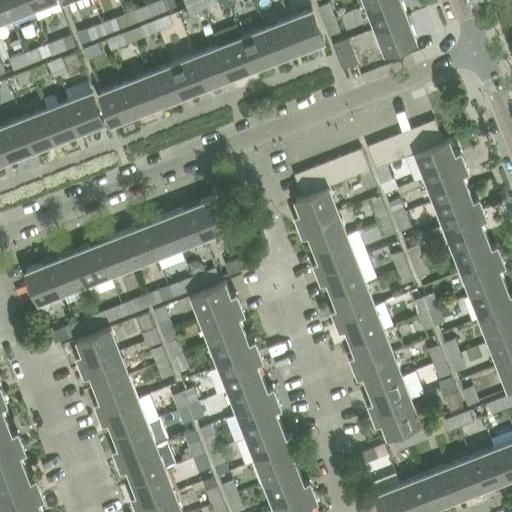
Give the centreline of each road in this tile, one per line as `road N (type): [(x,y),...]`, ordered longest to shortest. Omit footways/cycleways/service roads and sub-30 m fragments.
road 1 (residential): [(372,511),(273,247)]
road 2 (residential): [(236,149),(483,53)]
road 3 (residential): [(0,238),(236,149)]
road 4 (residential): [(89,511),(0,303)]
